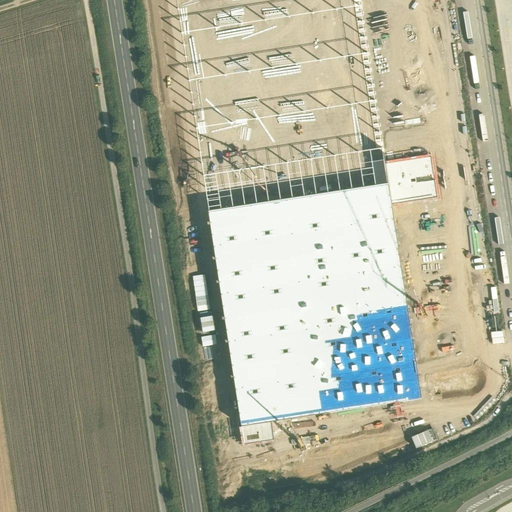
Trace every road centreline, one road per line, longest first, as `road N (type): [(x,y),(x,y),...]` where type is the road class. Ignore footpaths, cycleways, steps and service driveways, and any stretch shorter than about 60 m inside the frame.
road 1 (track): [(86,0),(164,511)]
road 2 (primary): [(193,511),(115,0)]
road 3 (track): [(511,394),(487,423),(365,477),(259,497),(239,511)]
road 4 (unclassified): [(471,0),(511,272)]
road 5 (track): [(511,432),(351,511)]
